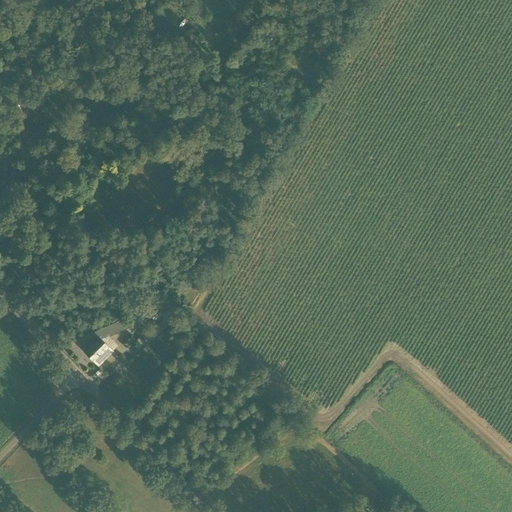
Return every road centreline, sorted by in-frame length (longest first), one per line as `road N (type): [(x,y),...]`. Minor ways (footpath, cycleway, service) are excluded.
road 1 (track): [(145,0),(67,71),(0,150)]
road 2 (unclassified): [(75,376),(209,511)]
